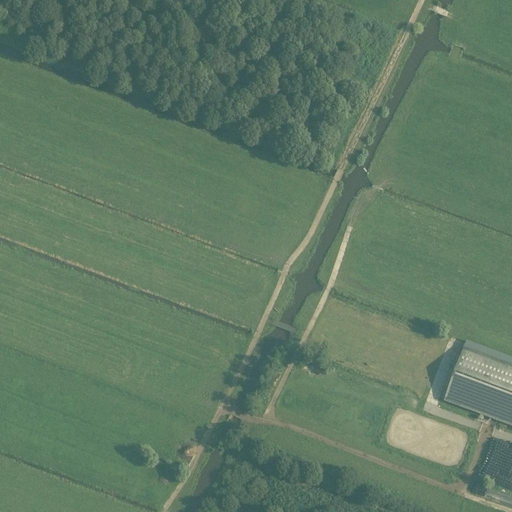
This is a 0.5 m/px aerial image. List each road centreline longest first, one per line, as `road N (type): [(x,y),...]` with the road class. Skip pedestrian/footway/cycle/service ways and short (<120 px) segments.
road 1 (track): [(163,511),(186,482),(421,0)]
road 2 (track): [(263,421),(351,226),(453,59),(461,21),(446,13)]
road 3 (track): [(511,509),(221,407)]
